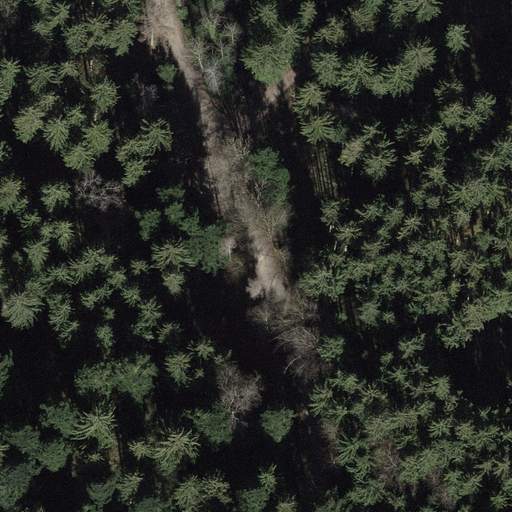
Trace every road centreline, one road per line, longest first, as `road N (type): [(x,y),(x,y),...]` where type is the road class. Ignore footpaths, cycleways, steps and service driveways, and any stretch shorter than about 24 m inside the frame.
road 1 (track): [(331,511),(289,324),(161,0)]
road 2 (track): [(369,0),(221,163),(94,263),(0,300)]
